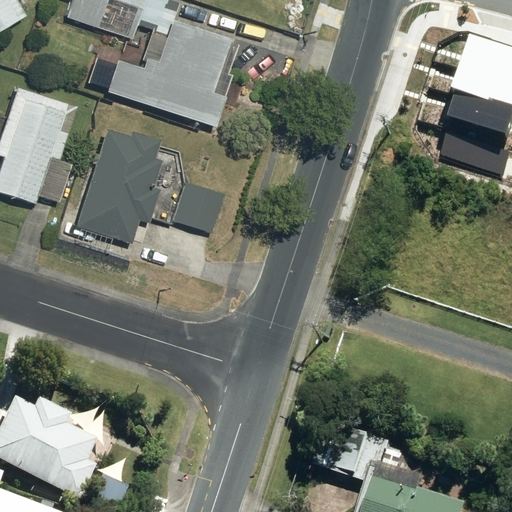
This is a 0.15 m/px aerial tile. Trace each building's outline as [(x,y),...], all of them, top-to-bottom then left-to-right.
[(0,0),(0,33),(31,16),(22,0),(0,0)] [(90,23),(114,32),(119,19),(143,28),(152,0),(80,0),(96,6),(90,23)] [(111,91),(222,127),(232,97),(219,93),(237,38),(179,20),(165,63),(152,59),(149,68),(122,59),(111,91)] [(511,48),(469,35),(459,64),(511,80),(511,48)] [(511,80),(459,64),(451,91),(511,109),(511,80)] [(0,186),(0,188),(41,203),(44,195),(64,202),(77,164),(64,160),(81,109),(23,89),(0,153),(11,157),(0,186)] [(511,112),(511,109),(451,91),(443,115),(505,135),(511,112)] [(112,128),(81,225),(136,243),(144,219),(153,222),(164,190),(157,188),(166,160),(160,158),(166,139),(137,129),(134,136),(112,128)] [(508,151),(447,132),(439,157),(500,176),(508,151)] [(178,221),(215,233),(229,194),(190,182),(178,221)] [(70,205),(67,218),(74,220),(78,208),(70,205)] [(75,237),(80,223),(66,218),(61,232),(75,237)] [(0,443),(0,462),(84,503),(101,469),(92,465),(102,444),(72,429),(77,418),(44,403),(40,412),(20,402),(0,443)] [(306,469),(366,488),(379,446),(319,427),(306,469)] [(457,511),(411,497),(414,485),(372,473),(359,511),(457,511)] [(95,501),(117,511),(121,511),(132,489),(106,478),(95,501)] [(49,511),(3,495),(0,501),(0,511),(49,511)]
